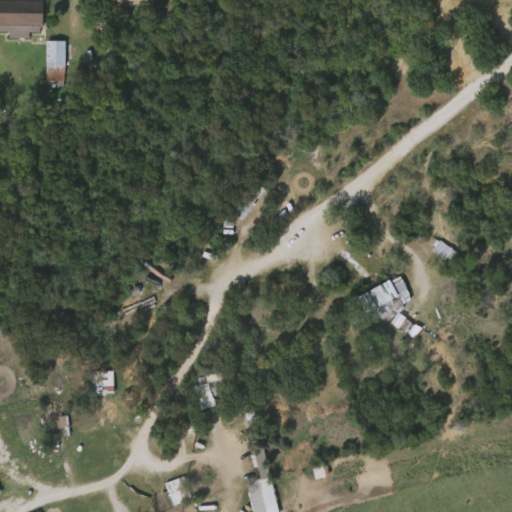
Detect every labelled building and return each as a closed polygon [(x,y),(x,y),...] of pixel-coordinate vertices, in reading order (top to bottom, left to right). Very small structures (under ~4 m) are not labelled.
[(0,0),(40,0),(39,32),(0,31),(0,0)] [(157,0),(114,12),(110,0),(157,0)] [(61,80),(43,80),(44,40),(63,40),(61,80)] [(286,276),(249,294),(244,286),(281,267),(286,276)] [(403,304),(397,310),(398,312),(382,324),(374,307),(367,310),(361,296),(403,276),(411,293),(401,299),(403,304)] [(150,311),(127,336),(120,329),(143,304),(150,311)] [(403,343),(410,336),(400,326),(392,333),(403,343)] [(133,369),(128,393),(115,390),(121,366),(133,369)] [(58,436),(57,420),(45,421),(46,437),(58,436)] [(62,484),(54,485),(47,442),(56,440),(62,484)] [(266,511),(257,469),(245,471),(250,492),(238,494),(241,511),(266,511)]
